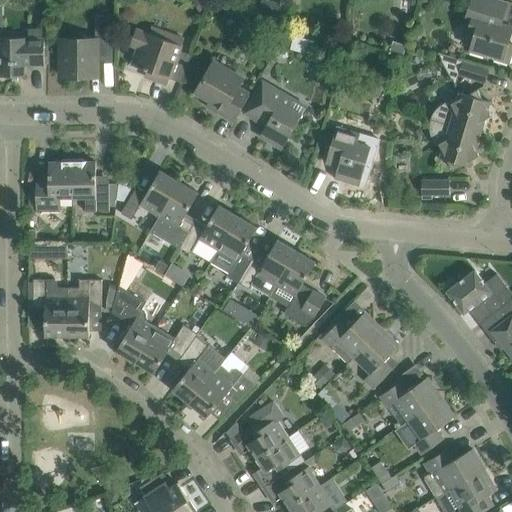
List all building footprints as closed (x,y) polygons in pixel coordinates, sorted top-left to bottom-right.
[(209,1),(204,0),(195,0),(203,17),(209,1)] [(280,3),(269,0),(261,0),(259,11),(276,16),(280,3)] [(465,0),(464,4),(468,6),(465,16),(473,18),(469,30),(476,32),(470,52),(484,56),(485,52),(495,55),(494,58),(509,62),(511,51),(511,43),(508,42),(511,30),(511,26),(501,24),(504,15),(499,14),(502,0),(465,0)] [(62,49),(61,55),(62,75),(97,75),(97,46),(112,45),(112,25),(112,15),(96,15),(96,40),(71,40),(61,40),(62,49)] [(45,65),(44,38),(44,28),(29,28),(29,38),(24,38),(24,37),(0,37),(0,75),(25,75),(25,65),(45,65)] [(281,28),(269,29),(271,40),(282,38),(281,28)] [(136,29),(131,44),(138,47),(132,64),(148,70),(147,73),(150,78),(168,85),(170,78),(182,82),(188,65),(191,55),(180,50),(182,45),(184,38),(165,31),(163,38),(150,33),(148,33),(136,29)] [(393,42),(390,51),(404,56),(407,46),(393,42)] [(461,60),(440,53),(456,84),(461,60)] [(270,60),(263,72),(267,75),(275,63),(270,60)] [(490,68),(471,63),(463,60),(459,74),(466,77),(486,82),(490,68)] [(235,121),(245,104),(251,93),(239,86),(243,78),(214,61),(195,92),(220,106),(217,111),(235,121)] [(294,98),(273,86),(263,80),(252,99),(263,105),(255,119),(266,125),(261,133),(268,138),(267,140),(282,149),(302,114),(290,107),(294,98)] [(431,119),(481,134),(485,118),(492,115),(488,109),(490,101),(483,99),(477,89),(467,94),(460,92),(458,100),(452,103),(452,102),(450,99),(444,102),(439,106),(437,108),(434,112),(432,117),(431,119)] [(476,149),(481,134),(431,119),(430,122),(430,126),(430,130),(431,134),(433,138),(436,145),(439,143),(443,149),(440,157),(448,159),(453,169),(463,164),(471,166),(473,158),(479,155),(476,149)] [(337,126),(326,162),(338,166),(335,177),(366,187),(381,139),(337,126)] [(38,186),(38,211),(58,211),(61,211),(60,197),(73,197),(73,159),(62,159),(62,162),(50,162),(50,181),(38,181),(38,186)] [(83,159),(73,159),(73,197),(86,197),(86,211),(109,211),(109,200),(109,180),(96,181),(96,161),(83,161),(83,159)] [(159,216),(180,181),(160,170),(145,196),(135,190),(121,213),(132,219),(141,205),(159,216)] [(450,179),(422,180),(422,194),(450,194),(450,179)] [(180,248),(194,224),(184,218),(199,192),(180,181),(159,216),(150,230),(180,248)] [(127,185),(119,183),(117,199),(124,201),(132,188),(127,185)] [(218,250),(238,216),(219,205),(204,231),(194,224),(180,248),(191,254),(193,250),(211,261),(218,250)] [(218,250),(211,261),(230,272),(228,276),(230,277),(239,282),(252,259),(242,253),(257,227),(238,216),(218,250)] [(252,259),(239,282),(247,287),(249,288),(251,284),(270,295),(276,285),(297,250),(278,239),(262,265),(252,259)] [(33,244),(34,261),(70,260),(70,243),(33,244)] [(306,325),(316,315),(326,297),(313,290),(311,294),(301,287),(316,262),(297,250),(276,285),(295,296),(285,313),(306,325)] [(159,259),(154,269),(164,275),(165,275),(170,265),(159,259)] [(170,265),(165,275),(170,278),(177,265),(172,262),(170,265)] [(509,288),(497,273),(485,283),(475,270),(447,291),(464,313),(473,306),(484,320),(511,300),(504,292),(509,288)] [(117,294),(112,312),(122,318),(132,324),(117,350),(136,361),(157,327),(146,321),(147,318),(147,315),(146,312),(145,310),(142,308),(146,301),(136,295),(130,292),(136,282),(122,278),(119,285),(117,294)] [(56,279),(46,279),(34,279),(34,306),(46,306),(45,336),(68,336),(68,287),(60,287),(57,285),(57,280),(56,279)] [(102,306),(102,286),(102,279),(90,279),(80,279),(79,287),(68,287),(68,336),(90,336),(90,306),(102,306)] [(112,312),(117,294),(108,292),(106,308),(112,312)] [(230,298),(223,310),(236,318),(251,326),(258,314),(230,298)] [(511,298),(511,300),(484,320),(492,330),(488,333),(496,344),(500,341),(511,356),(511,298)] [(354,357),(382,328),(365,311),(349,327),(341,319),(327,334),(323,339),(332,348),(347,363),(354,357)] [(182,355),(197,333),(184,324),(175,338),(157,327),(136,361),(155,373),(170,347),(182,355)] [(375,389),(379,384),(393,369),(384,361),(400,345),(382,328),(354,357),(371,373),(365,379),(375,389)] [(198,358),(209,345),(197,333),(182,355),(192,365),(173,388),(190,403),(215,372),(198,358)] [(271,340),(260,333),(254,343),(265,350),(271,340)] [(254,382),(243,373),(237,368),(232,368),(229,371),(221,364),(215,372),(190,403),(207,417),(226,394),(237,403),(254,382)] [(329,380),(319,370),(310,378),(320,388),(329,380)] [(408,420),(441,396),(427,377),(409,390),(402,380),(380,396),(388,406),(395,401),(408,420)] [(326,385),(318,393),(330,409),(337,401),(326,385)] [(421,453),(426,449),(442,437),(437,429),(455,416),(441,396),(408,420),(421,438),(414,443),(421,453)] [(237,421),(227,432),(231,439),(239,450),(248,445),(257,458),(289,437),(278,421),(285,416),(274,400),(250,415),(255,423),(248,428),(243,431),(237,421)] [(330,409),(329,410),(342,422),(350,414),(337,401),(330,409)] [(321,417),(328,426),(335,421),(329,411),(321,417)] [(351,418),(341,424),(347,432),(356,427),(365,421),(360,412),(351,418)] [(288,472),(285,466),(301,455),(289,437),(257,458),(265,471),(256,477),(264,488),(288,472)] [(344,451),(351,447),(344,437),(334,444),(337,449),(344,451)] [(364,446),(359,438),(352,443),(357,451),(364,446)] [(437,497),(485,469),(473,448),(454,459),(448,449),(424,463),(430,472),(425,476),(437,497)] [(381,461),(372,467),(383,483),(391,477),(381,461)] [(289,506),(321,485),(308,467),(292,477),(288,472),(264,488),(271,499),(280,493),(289,506)] [(482,511),(484,511),(478,501),(497,490),(485,469),(437,497),(438,496),(447,511),(482,511)] [(391,477),(383,483),(388,491),(401,483),(396,474),(391,477)] [(169,511),(189,499),(178,482),(170,488),(166,481),(164,483),(158,475),(140,487),(145,495),(144,496),(152,508),(145,511),(169,511)] [(332,511),(336,509),(333,504),(321,485),(289,506),(292,511),(332,511)] [(378,485),(370,490),(377,500),(384,495),(378,485)] [(118,489),(108,492),(111,503),(117,501),(120,495),(118,489)] [(196,511),(198,511),(189,499),(169,511),(196,511)]
